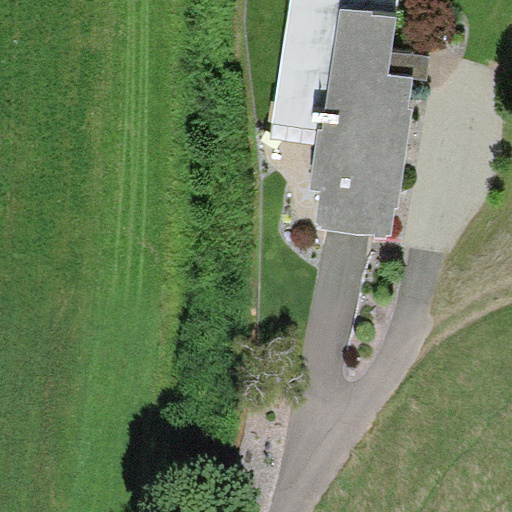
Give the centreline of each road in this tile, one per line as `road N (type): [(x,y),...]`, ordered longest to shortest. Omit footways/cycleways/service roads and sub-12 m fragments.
road 1 (residential): [(280,511),(392,330)]
road 2 (track): [(392,330),(511,287)]
